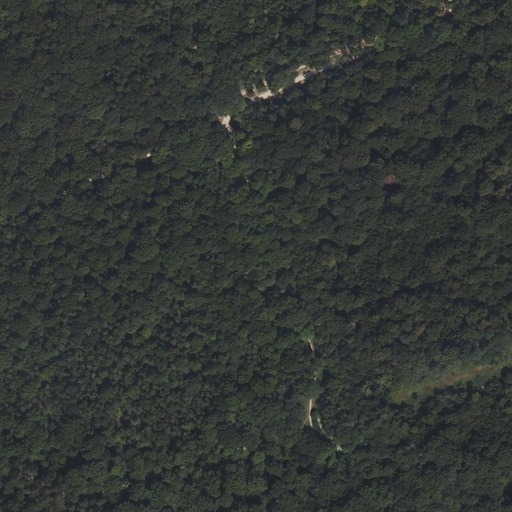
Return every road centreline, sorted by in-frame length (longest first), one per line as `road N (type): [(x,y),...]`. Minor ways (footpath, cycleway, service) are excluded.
road 1 (track): [(311,436),(301,317),(227,123)]
road 2 (track): [(477,0),(227,123)]
road 3 (track): [(311,436),(268,437),(55,511)]
road 4 (track): [(227,123),(0,206)]
road 5 (track): [(310,398),(411,393),(511,364)]
